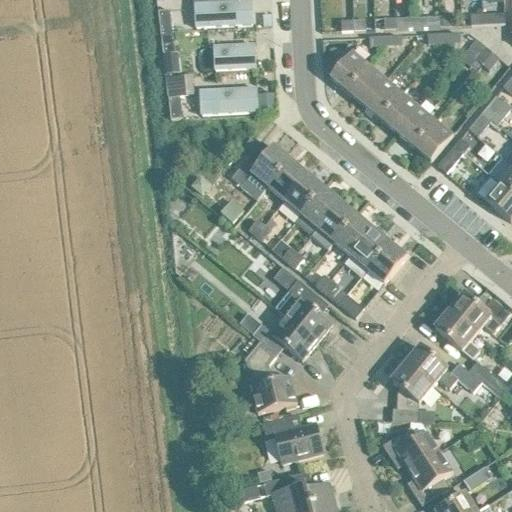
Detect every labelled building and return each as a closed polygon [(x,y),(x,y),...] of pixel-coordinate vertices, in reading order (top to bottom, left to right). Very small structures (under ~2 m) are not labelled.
[(196,9),(195,36),(257,37),(258,11),(196,9)] [(161,35),(173,34),(170,13),(159,14),(161,35)] [(483,28),(505,27),(505,16),(483,17),(483,28)] [(471,29),(483,28),(483,17),(470,18),(471,29)] [(418,31),(440,30),(439,19),(418,20),(418,31)] [(440,30),(452,30),(451,19),(439,19),(440,30)] [(418,20),(396,21),(397,32),(418,31),(418,20)] [(374,22),(375,33),(397,32),(396,21),(374,22)] [(341,35),(354,34),(353,23),(341,24),(341,35)] [(354,34),(366,34),(365,23),(353,23),(354,34)] [(163,57),(175,55),(173,34),(161,35),(163,57)] [(444,47),(459,46),(459,37),(443,38),(444,47)] [(428,47),(444,47),(443,38),(428,38),(428,47)] [(370,51),(385,50),(385,40),(369,41),(370,51)] [(385,50),(401,50),(401,40),(385,40),(385,50)] [(476,73),(481,67),(491,55),(476,43),(461,61),(476,73)] [(215,52),(216,79),(258,76),(257,50),(215,52)] [(346,95),(369,68),(352,54),(330,81),(346,95)] [(489,74),(499,62),(491,55),(481,67),(489,74)] [(363,109),(386,82),(369,68),(346,95),(363,109)] [(198,91),(199,72),(179,71),(178,90),(198,91)] [(380,123),(403,96),(386,82),(363,109),(380,123)] [(511,98),(511,85),(509,83),(503,90),(511,98)] [(397,137),(420,110),(403,96),(380,123),(397,137)] [(201,98),(201,126),(262,127),(263,99),(201,98)] [(171,122),(183,121),(180,99),(169,100),(171,122)] [(498,128),(511,111),(496,99),(482,116),(491,124),(492,123),(498,128)] [(414,151),(437,124),(420,110),(397,137),(414,151)] [(477,140),(485,131),(491,124),(482,116),(468,132),(477,140)] [(431,165),(432,164),(453,138),(438,125),(437,124),(414,151),(431,165)] [(252,156),(259,148),(251,141),(244,149),(252,156)] [(463,157),(470,149),(461,141),(454,149),(463,157)] [(271,152),(262,145),(232,181),(242,190),(252,177),(268,191),(291,164),(273,149),(271,152)] [(447,177),(448,176),(463,157),(454,149),(451,154),(438,169),(447,177)] [(285,205),(307,177),(291,164),(268,191),(285,205)] [(511,197),(511,173),(500,187),(511,197)] [(301,218),(324,191),(307,177),(285,205),(301,218)] [(210,187),(200,180),(193,189),(202,197),(210,187)] [(511,225),(511,224),(511,197),(500,187),(486,204),(511,225)] [(318,232),(340,205),(324,191),(301,218),(318,232)] [(221,216),(233,226),(244,214),(232,203),(221,216)] [(329,253),(334,246),(357,219),(340,205),(318,232),(318,233),(313,240),(329,253)] [(269,214),(263,227),(285,238),(296,215),(284,209),(279,218),(269,214)] [(351,260),(373,233),(357,219),(334,246),(351,260)] [(256,239),(264,229),(257,224),(249,234),(256,239)] [(262,245),(271,235),(264,229),(256,239),(262,245)] [(367,274),(390,246),(373,233),(351,260),(367,274)] [(304,238),(297,249),(313,259),(320,248),(304,238)] [(385,288),(407,261),(390,246),(367,274),(385,288)] [(289,267),(297,257),(291,251),(282,261),(289,267)] [(296,272),(304,262),(297,257),(289,267),(296,272)] [(283,271),(272,284),(287,297),(275,311),(286,321),(317,346),(332,328),(321,319),(316,315),(324,305),(298,284),(288,276),(283,271)] [(322,294),(330,284),(324,279),(315,289),(322,294)] [(329,300),(337,290),(330,284),(322,294),(329,300)] [(483,297),(475,306),(483,312),(490,303),(483,297)] [(356,322),(364,312),(347,298),(339,308),(356,322)] [(493,338),(501,329),(463,298),(449,315),(477,337),(483,329),(493,338)] [(265,325),(272,316),(258,305),(251,315),(265,325)] [(472,363),(480,354),(470,346),(477,337),(449,315),(435,332),(472,363)] [(302,365),(317,346),(286,321),(273,337),(261,328),(253,339),(260,346),(260,345),(277,359),(285,350),(302,365)] [(272,384),(269,370),(277,359),(260,345),(260,346),(245,364),(252,390),(251,390),(258,417),(297,407),(290,380),(272,384)] [(450,377),(447,374),(447,373),(420,350),(406,367),(433,390),(439,383),(450,393),(458,383),(473,396),(482,386),(468,375),(458,367),(450,377)] [(500,402),(505,396),(509,392),(477,365),(468,375),(482,386),(500,402)] [(419,407),(433,390),(406,367),(391,384),(419,407)] [(418,427),(419,414),(393,412),(392,425),(418,427)] [(292,434),(289,421),(263,428),(267,441),(275,439),(282,468),(323,457),(316,428),(292,434)] [(417,441),(411,431),(403,436),(383,449),(397,472),(404,467),(409,475),(440,456),(427,435),(417,441)] [(453,476),(440,456),(409,475),(414,483),(407,487),(411,492),(413,491),(418,497),(415,499),(415,500),(436,487),(442,497),(450,492),(443,482),(453,476)] [(470,495),(492,481),(485,470),(463,484),(470,495)] [(270,473),(257,476),(260,488),(263,487),(273,485),(270,473)] [(307,493),(303,477),(273,485),(263,487),(267,500),(272,499),(275,511),(337,511),(331,487),(307,493)] [(475,511),(465,497),(441,511),(475,511)]
